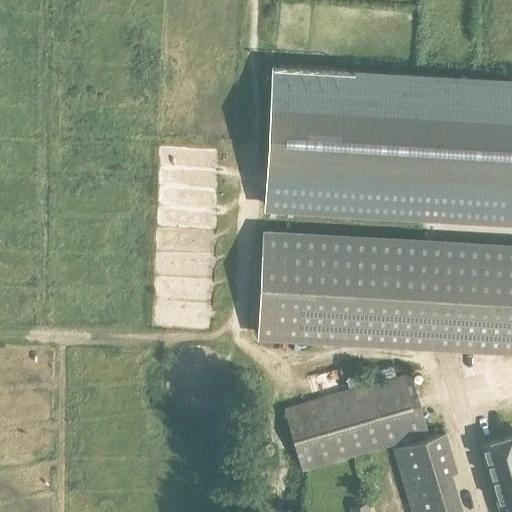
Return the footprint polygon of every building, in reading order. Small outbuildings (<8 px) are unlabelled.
[(511,82),(268,72),(260,206),(511,217),(511,82)] [(258,332),(511,347),(511,245),(264,231),(258,332)] [(302,468),(425,433),(428,432),(411,372),(284,409),(302,468)] [(457,471),(445,431),(393,447),(412,511),(463,511),(451,473),(457,471)] [(511,511),(511,434),(483,443),(500,501),(503,500),(506,511),(511,511)] [(351,507),(351,511),(369,511),(367,503),(351,507)]
